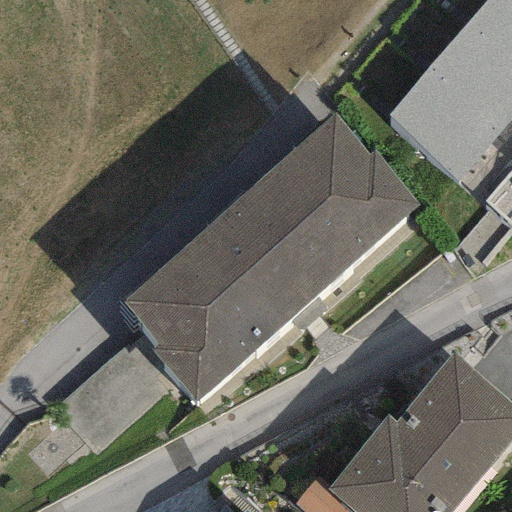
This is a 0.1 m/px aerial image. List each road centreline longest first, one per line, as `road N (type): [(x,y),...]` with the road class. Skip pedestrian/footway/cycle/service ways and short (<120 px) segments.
road 1 (residential): [(122,511),(201,473),(457,302),(511,288)]
road 2 (track): [(312,95),(401,0)]
